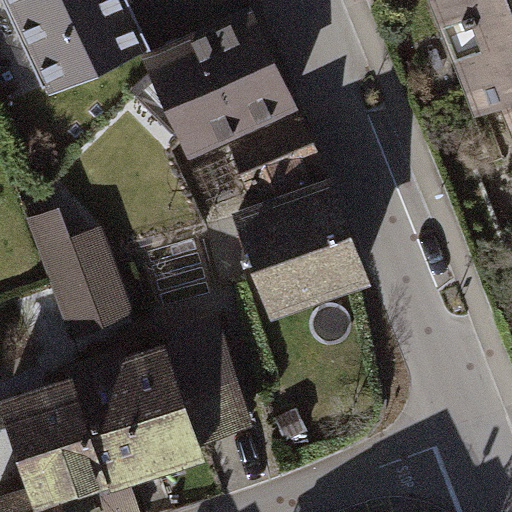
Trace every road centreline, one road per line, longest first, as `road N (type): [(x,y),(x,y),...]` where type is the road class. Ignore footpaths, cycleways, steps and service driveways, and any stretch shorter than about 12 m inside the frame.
road 1 (secondary): [(296,0),(482,454)]
road 2 (residential): [(482,454),(408,458),(235,511)]
